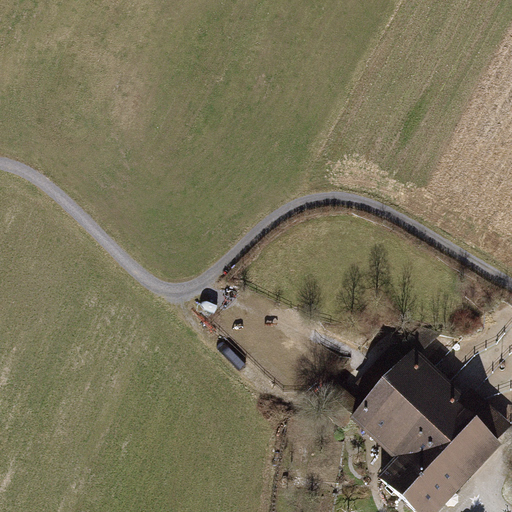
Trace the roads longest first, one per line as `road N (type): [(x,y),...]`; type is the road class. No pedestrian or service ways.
road 1 (track): [(0,166),(50,190),(175,306),(286,212),(341,200),(394,218),(511,286)]
road 2 (track): [(175,306),(278,408)]
